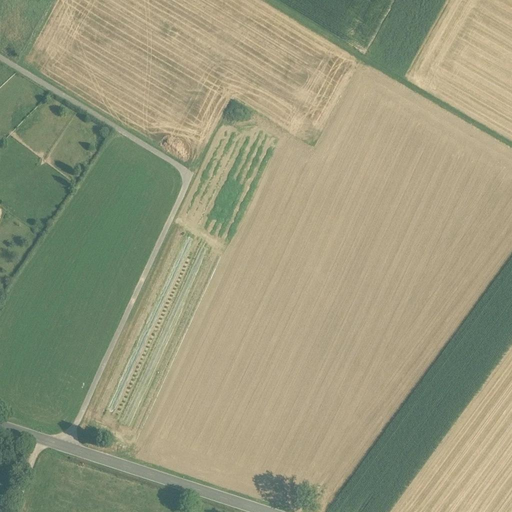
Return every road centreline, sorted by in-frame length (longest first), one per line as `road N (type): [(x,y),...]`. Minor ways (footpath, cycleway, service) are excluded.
road 1 (track): [(0,64),(188,181),(66,452)]
road 2 (residential): [(0,430),(249,511)]
